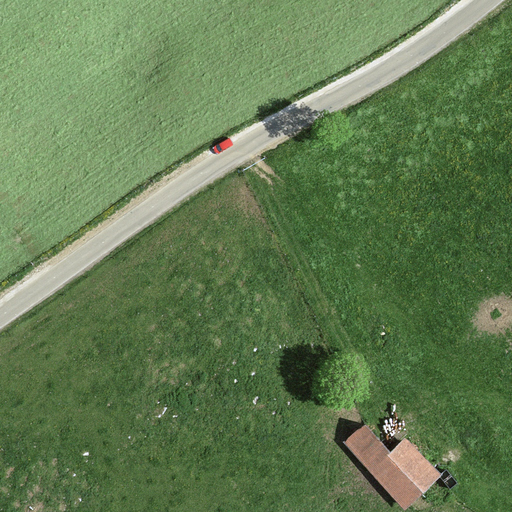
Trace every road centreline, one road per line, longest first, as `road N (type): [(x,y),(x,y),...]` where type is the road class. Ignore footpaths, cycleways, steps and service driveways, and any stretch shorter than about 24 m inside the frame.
road 1 (tertiary): [(0,317),(243,144),(421,48),(483,0)]
road 2 (track): [(243,144),(375,415)]
